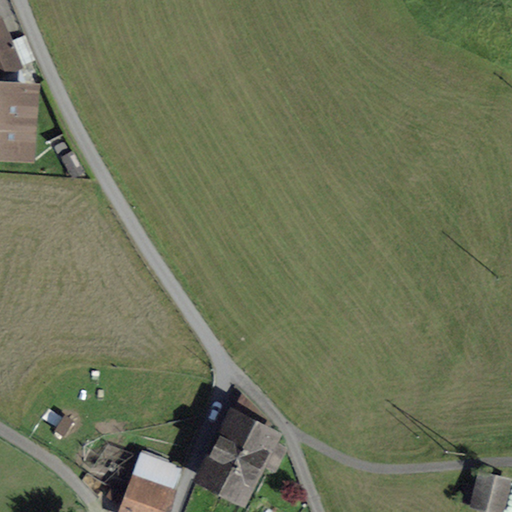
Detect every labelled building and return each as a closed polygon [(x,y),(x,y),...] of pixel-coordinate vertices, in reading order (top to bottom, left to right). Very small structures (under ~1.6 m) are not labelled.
[(0,60),(5,72),(19,67),(0,20),(0,60)] [(0,86),(0,147),(25,149),(29,89),(0,86)] [(242,393),(200,474),(243,495),(259,462),(274,470),(285,449),(265,439),(272,425),(242,393)] [(467,486),(463,501),(501,511),(509,482),(481,474),(477,489),(467,486)] [(137,481),(130,498),(167,511),(174,494),(137,481)] [(166,511),(167,511),(130,498),(124,511),(166,511)]
